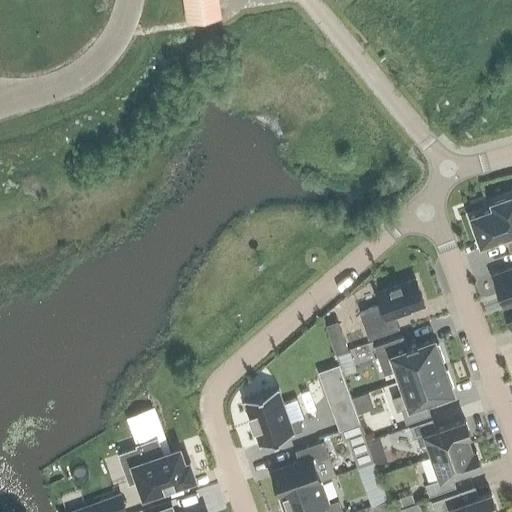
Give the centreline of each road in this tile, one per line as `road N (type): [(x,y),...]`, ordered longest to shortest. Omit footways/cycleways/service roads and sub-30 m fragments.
road 1 (residential): [(429,205),(224,379),(212,398),(245,511)]
road 2 (residential): [(429,205),(511,435)]
road 3 (unclassified): [(452,172),(308,0)]
